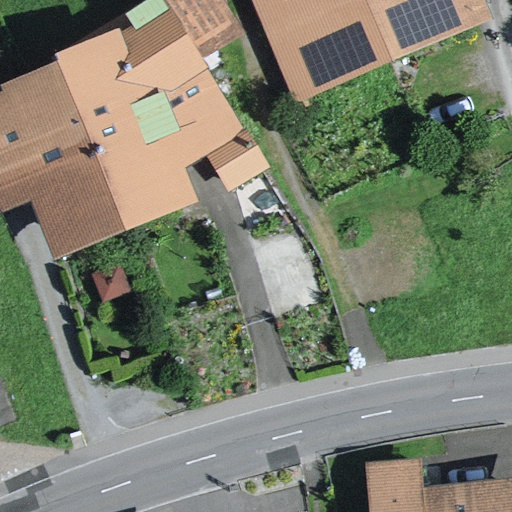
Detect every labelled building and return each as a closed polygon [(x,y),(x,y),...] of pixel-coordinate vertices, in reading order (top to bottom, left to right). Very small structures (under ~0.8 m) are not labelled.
[(156,0),(126,17),(169,85),(205,140),(237,120),(190,46),(160,0),(156,0)] [(226,26),(209,0),(160,0),(190,46),(226,26)] [(268,0),(303,81),(383,47),(363,0),(268,0)] [(469,10),(464,0),(363,0),(383,47),(469,10)] [(173,196),(138,105),(169,85),(126,17),(55,60),(59,70),(70,97),(119,217),(173,196)] [(46,193),(64,239),(119,217),(70,97),(59,70),(0,96),(0,209),(1,212),(46,193)] [(234,187),(267,167),(237,120),(205,140),(234,187)] [(511,511),(511,493),(441,501),(442,511),(425,511),(422,468),(369,472),(371,511),(511,511)]
